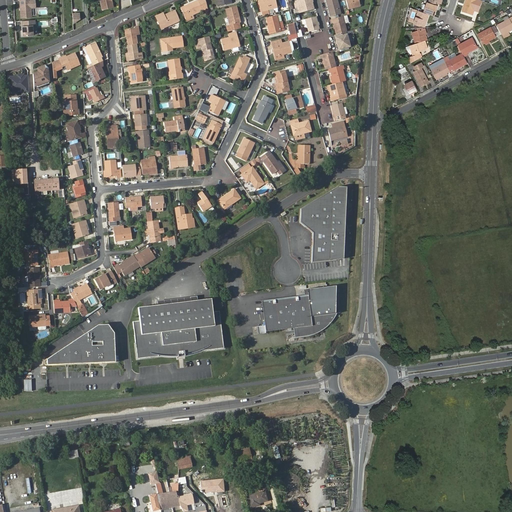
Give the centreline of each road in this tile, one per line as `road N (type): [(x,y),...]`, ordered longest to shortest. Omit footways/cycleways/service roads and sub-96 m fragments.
road 1 (unclassified): [(371,174),(325,180),(122,308),(129,377)]
road 2 (secondary): [(0,435),(245,403)]
road 3 (residential): [(236,123),(210,180),(97,189)]
road 4 (residential): [(97,189),(90,128),(115,98),(109,24)]
road 5 (residential): [(373,122),(511,49)]
road 6 (tertiary): [(367,303),(371,174)]
road 7 (residential): [(316,0),(325,32),(305,49),(325,114)]
road 8 (secondary): [(511,355),(401,369),(389,361)]
road 9 (secondary): [(393,389),(403,379),(511,362)]
road 10 (tertiary): [(373,122),(390,0)]
road 11 (residential): [(97,189),(105,261),(63,285)]
